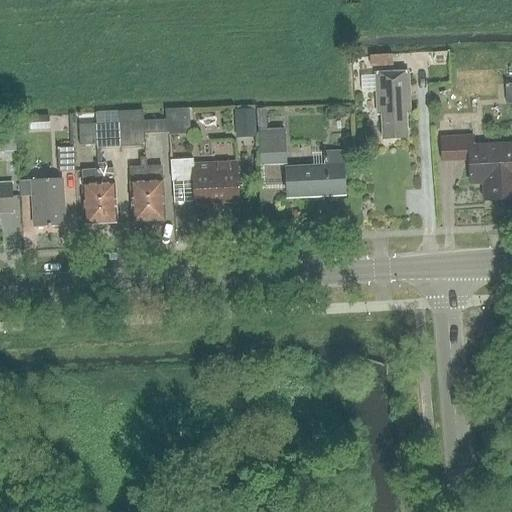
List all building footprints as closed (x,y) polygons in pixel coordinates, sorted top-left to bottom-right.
[(370,67),(375,67),(392,66),(392,55),(369,56),(370,67)] [(382,140),(407,139),(406,114),(410,114),(408,73),(374,75),(376,115),(380,115),(382,140)] [(257,109),(258,131),(267,130),(266,108),(257,109)] [(166,111),(167,121),(167,133),(168,136),(190,135),(188,109),(166,111)] [(238,110),(238,120),(239,139),(257,138),(255,109),(238,110)] [(145,134),(145,122),(144,122),(143,115),(119,116),(121,147),(145,146),(144,134),(145,134)] [(121,147),(119,116),(95,117),(97,149),(121,147)] [(25,118),(26,130),(49,129),(48,117),(25,118)] [(97,149),(95,117),(94,117),(95,124),(78,125),(79,146),(96,145),(96,149),(97,149)] [(145,122),(145,134),(167,133),(167,121),(145,122)] [(285,129),(267,130),(258,131),(260,167),(286,166),(285,129)] [(0,152),(16,151),(15,132),(0,133),(0,152)] [(473,138),(440,139),(441,162),(468,161),(469,186),(470,186),(482,185),(483,203),(511,201),(511,145),(473,148),(473,138)] [(75,172),(73,147),(57,148),(58,173),(75,172)] [(285,168),(287,199),(345,196),(343,152),(325,153),(326,166),(285,168)] [(193,160),(170,161),(171,182),(193,181),(194,205),(238,203),(236,162),(193,164),(193,160)] [(113,170),(106,170),(105,164),(98,164),(98,171),(82,172),(83,185),(82,185),(84,225),(117,224),(115,184),(113,184),(113,170)] [(162,181),(161,167),(130,169),(131,183),(130,183),(132,223),(165,221),(163,181),(162,181)] [(31,181),(33,228),(65,226),(63,179),(31,181)] [(0,214),(13,214),(12,183),(0,183),(0,214)]
